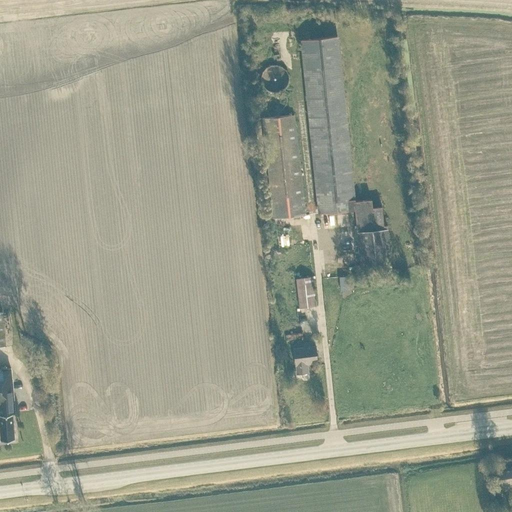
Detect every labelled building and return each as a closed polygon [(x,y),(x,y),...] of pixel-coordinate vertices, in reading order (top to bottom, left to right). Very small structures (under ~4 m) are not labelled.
[(300,40),(317,213),(354,209),(356,228),(360,271),(391,268),(387,225),(383,225),(381,206),(372,207),(371,199),(355,201),(338,36),(300,40)] [(305,214),(294,114),(261,118),(272,218),(305,214)] [(316,306),(308,241),(291,243),(298,308),(316,306)] [(348,273),(339,274),(341,288),(350,287),(348,273)] [(301,342),(302,346),(292,347),(295,374),(308,372),(307,364),(317,363),(315,345),(312,345),(311,341),(301,342)] [(11,416),(15,416),(13,380),(10,381),(10,370),(0,370),(0,429),(1,441),(13,440),(11,416)] [(511,466),(500,469),(502,483),(503,483),(504,491),(511,489),(511,466)]
